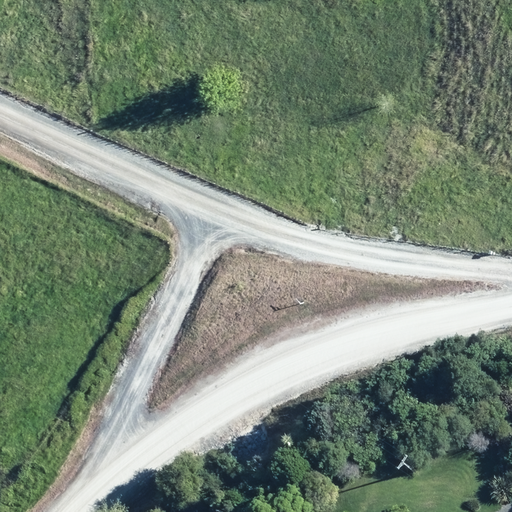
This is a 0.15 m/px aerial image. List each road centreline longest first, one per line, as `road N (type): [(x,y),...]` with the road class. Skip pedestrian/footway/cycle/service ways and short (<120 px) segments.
road 1 (unclassified): [(101,502),(166,444),(245,393),(329,355),(511,308)]
road 2 (unclassified): [(101,502),(220,215)]
road 3 (unclassified): [(220,215),(357,255),(511,271)]
road 4 (unclassified): [(0,116),(220,215)]
